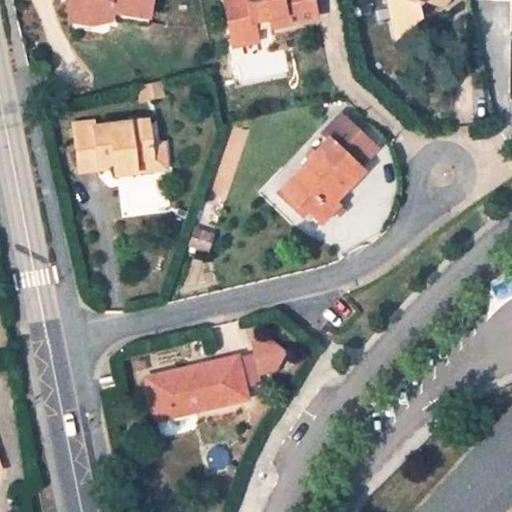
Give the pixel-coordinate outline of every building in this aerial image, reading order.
[(60,0),(63,18),(83,15),(94,21),(107,18),(109,9),(147,17),(150,0),(60,0)] [(252,23),(266,20),(268,28),(314,18),(310,0),(243,0),(244,3),(228,6),(224,7),(231,47),(256,43),(254,31),(252,23)] [(387,0),(391,20),(407,23),(418,13),(417,5),(423,0),(426,0),(440,8),(446,2),(445,0),(387,0)] [(254,31),(268,28),(266,20),(252,23),(254,31)] [(394,35),(407,23),(391,20),(394,35)] [(461,124),(493,119),(488,87),(455,93),(461,124)] [(149,146),(147,121),(93,126),(93,122),(76,124),(81,169),(101,168),(100,162),(115,161),(116,166),(117,174),(137,172),(136,159),(150,158),(149,146)] [(328,140),(277,193),(301,215),(306,209),(324,191),(333,199),(360,170),(328,140)] [(136,159),(137,172),(170,169),(167,144),(149,146),(150,158),(136,159)] [(338,204),(333,199),(324,191),(306,209),(320,222),(338,204)] [(268,340),(251,344),(253,353),(258,374),(275,370),(283,353),(268,340)] [(253,353),(236,357),(243,386),(260,382),(258,374),(253,353)] [(236,357),(147,378),(154,413),(194,403),(196,410),(245,398),(236,357)] [(156,419),(196,410),(194,403),(154,413),(156,419)] [(488,511),(511,493),(511,411),(470,446),(475,452),(451,472),(454,476),(433,494),(437,499),(421,511),(488,511)]
